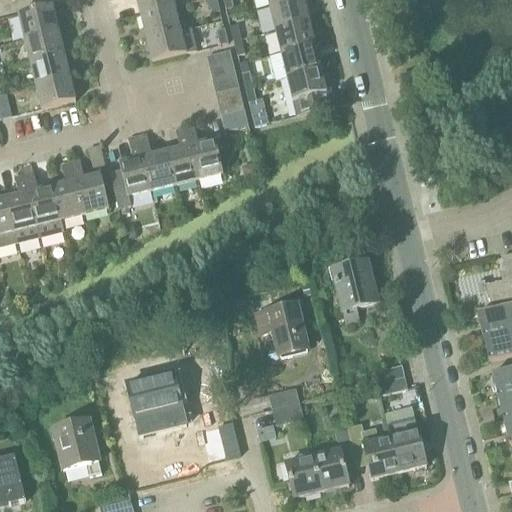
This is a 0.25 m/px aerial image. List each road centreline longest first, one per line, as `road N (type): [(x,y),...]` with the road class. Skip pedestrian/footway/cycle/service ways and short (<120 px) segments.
road 1 (tertiary): [(471,499),(406,235)]
road 2 (tertiary): [(406,235),(348,0)]
road 3 (residential): [(0,156),(126,125),(123,111)]
road 4 (residential): [(181,511),(177,498),(257,478),(264,511)]
